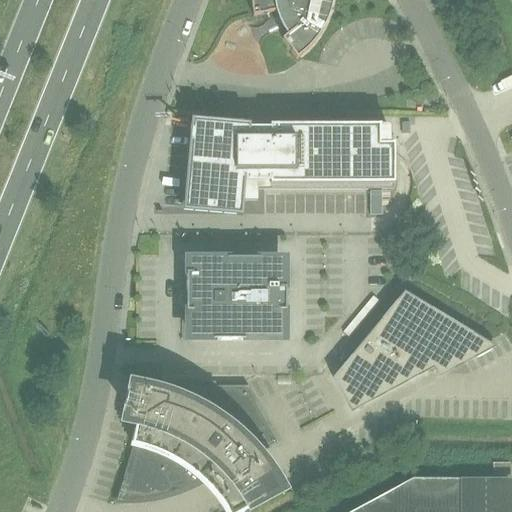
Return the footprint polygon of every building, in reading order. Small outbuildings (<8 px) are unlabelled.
[(332,0),(250,0),(251,1),(251,6),(252,11),(253,16),(275,11),(278,20),(282,28),(287,36),(282,39),(296,59),(300,56),(304,53),(308,49),(312,45),(315,41),(318,37),(321,32),(323,28),(326,23),(328,18),(329,13),(331,8),(332,3),(332,0)] [(393,189),(393,185),(393,144),(388,144),(388,127),(380,127),(380,125),(269,125),(269,129),(249,129),(250,125),(190,119),(182,212),(242,217),(243,199),(258,199),(258,189),(393,189)] [(191,341),(280,340),(280,311),(285,311),(285,288),(280,288),(280,259),(191,259),(191,273),(186,273),(186,293),(187,293),(187,289),(191,289),(191,341)] [(495,348),(483,340),(404,292),(332,379),(351,413),(435,368),(434,367),(459,353),(460,354),(471,361),(495,348)] [(254,457),(254,456),(278,443),(247,387),(149,386),(148,392),(132,389),(121,440),(134,444),(119,501),(140,501),(160,498),(179,492),(198,483),(201,482),(216,500),(224,511),(244,511),(279,493),(268,474),(254,457)] [(509,463),(492,464),(493,476),(509,476),(509,463)] [(465,503),(465,479),(412,479),(351,511),(502,511),(502,503),(465,503)]
